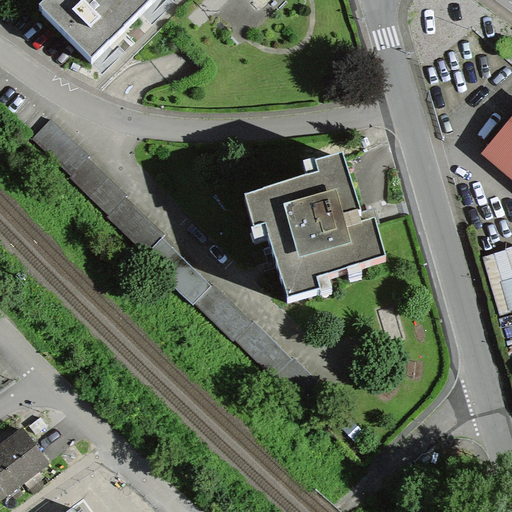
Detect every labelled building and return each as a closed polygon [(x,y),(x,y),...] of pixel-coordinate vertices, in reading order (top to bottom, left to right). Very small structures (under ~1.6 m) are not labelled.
[(56,0),(42,14),(91,64),(142,14),(128,0),(56,0)] [(128,0),(142,14),(156,0),(128,0)] [(147,254),(163,238),(165,235),(126,197),(127,195),(88,158),(90,156),(51,119),(33,138),(72,175),(70,177),(110,215),(108,216),(147,254)] [(511,120),(485,152),(511,174),(511,120)] [(265,194),(245,200),(255,232),(265,229),(288,303),(321,293),(318,283),(387,261),(375,223),(360,228),(357,218),(361,217),(343,158),(315,166),(318,177),(264,194),(265,194)] [(193,305),(196,303),(212,287),(163,238),(147,254),(144,256),(193,305)] [(212,287),(196,303),(234,341),(236,339),(274,377),(276,375),(314,414),(332,395),(294,357),(293,359),(254,320),(252,322),(214,284),(212,287)] [(49,462),(24,430),(0,448),(0,482),(8,493),(49,462)] [(0,482),(0,499),(8,493),(0,482)] [(93,511),(78,492),(51,511),(93,511)]
